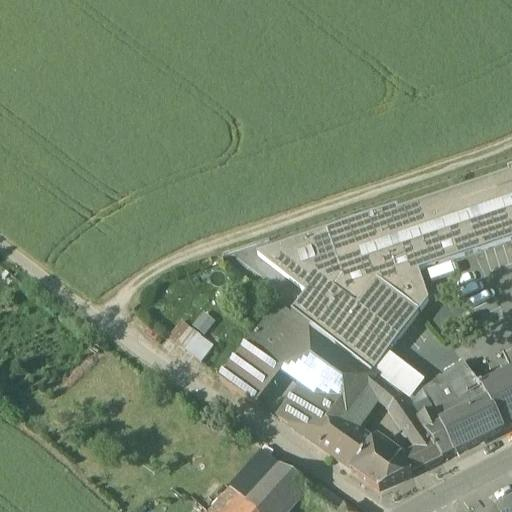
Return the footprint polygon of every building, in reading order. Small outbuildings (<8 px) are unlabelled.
[(509,177),(399,215),(397,211),(327,235),(343,282),(335,292),(356,309),(376,282),(420,315),(429,304),(419,275),(511,243),(511,171),(508,173),(509,177)] [(292,317),(329,346),(356,309),(335,292),(343,282),(327,235),(259,259),(307,297),(292,317)] [(420,315),(376,282),(356,309),(329,346),(342,355),(374,379),(382,367),(420,315)] [(277,305),(245,343),(260,355),(290,315),(277,305)] [(205,337),(217,322),(205,312),(193,327),(205,337)] [(292,317),(290,315),(260,355),(284,373),(303,389),(314,397),(342,355),(329,346),(292,317)] [(214,348),(181,323),(168,340),(201,365),(214,348)] [(260,355),(245,343),(217,380),(257,408),(284,373),(260,355)] [(374,379),(342,355),(314,397),(328,407),(348,421),(365,398),(377,382),(374,379)] [(511,374),(481,390),(464,366),(423,393),(428,404),(409,413),(432,445),(443,461),(454,456),(455,456),(511,428),(511,374)] [(382,367),(374,379),(377,382),(380,383),(389,372),(382,367)] [(377,382),(365,398),(379,408),(387,415),(414,455),(432,445),(409,413),(398,397),(380,383),(377,382)] [(303,389),(292,403),(294,404),(280,422),(303,438),(328,407),(314,397),(303,389)] [(348,421),(328,407),(303,438),(353,473),(374,445),(345,425),(348,421)] [(414,455),(398,463),(374,445),(353,473),(380,493),(443,462),(443,461),(432,445),(414,455)] [(309,488),(280,470),(246,507),(251,511),(288,511),(297,503),(309,489),(312,485),(311,484),(309,488)] [(342,511),(345,509),(312,485),(309,489),(297,503),(307,511),(342,511)] [(251,511),(246,507),(229,492),(211,511),(251,511)] [(511,511),(511,497),(496,506),(499,511),(511,511)]
